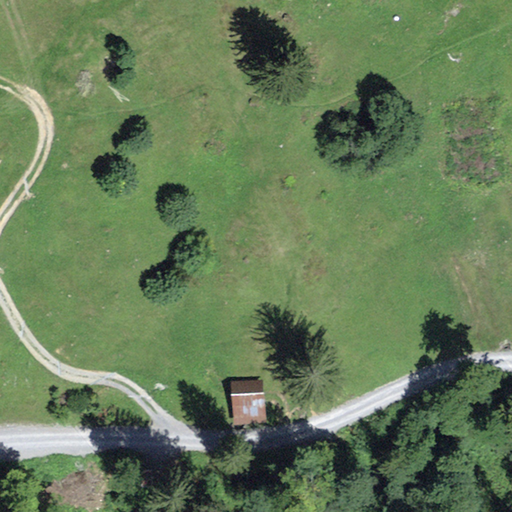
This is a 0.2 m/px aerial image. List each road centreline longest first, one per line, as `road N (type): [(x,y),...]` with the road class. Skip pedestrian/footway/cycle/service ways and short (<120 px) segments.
road 1 (track): [(187,440),(127,387),(57,369),(30,343),(0,290)]
road 2 (track): [(0,224),(45,135),(36,105),(0,82)]
